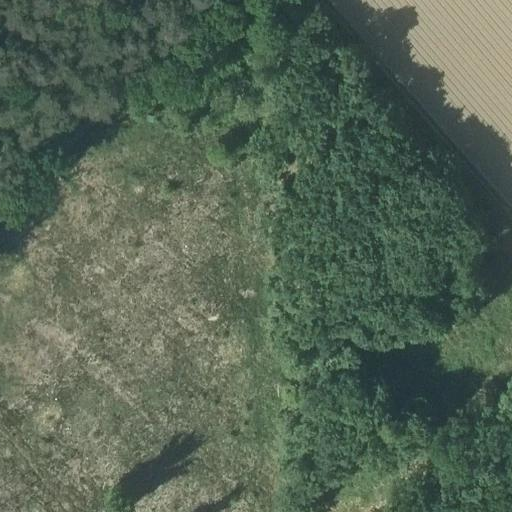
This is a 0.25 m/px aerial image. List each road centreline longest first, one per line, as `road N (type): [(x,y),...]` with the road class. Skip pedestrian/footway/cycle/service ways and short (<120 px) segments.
road 1 (track): [(0,229),(220,0)]
road 2 (track): [(327,0),(511,215)]
